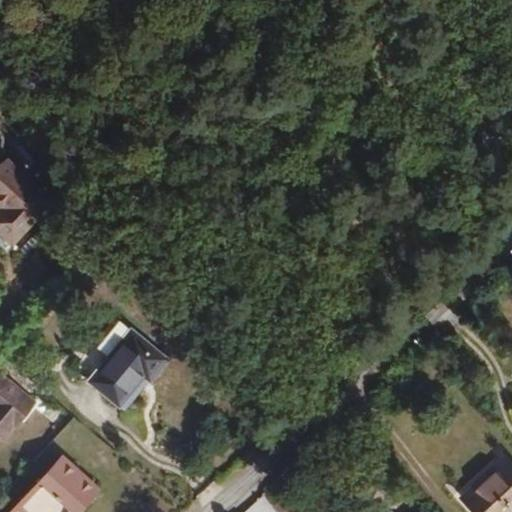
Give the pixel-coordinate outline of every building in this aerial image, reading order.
[(0,229),(17,244),(51,201),(6,162),(0,169),(0,206),(11,216),(0,229)] [(0,229),(11,216),(0,206),(0,229)] [(124,412),(169,358),(133,329),(88,382),(124,412)] [(35,400),(0,371),(0,432),(5,437),(35,400)] [(74,511),(97,488),(62,455),(10,511),(74,511)] [(474,511),(511,511),(511,464),(505,456),(460,496),(474,511)] [(300,511),(286,496),(273,507),(277,511),(300,511)]
